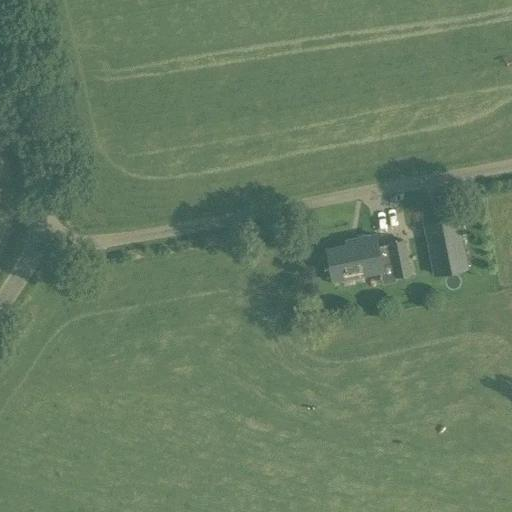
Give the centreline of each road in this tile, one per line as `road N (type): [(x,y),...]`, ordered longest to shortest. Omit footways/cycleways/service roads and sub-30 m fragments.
road 1 (unclassified): [(37,242),(82,243),(511,167)]
road 2 (unclassified): [(37,242),(40,180),(0,24)]
